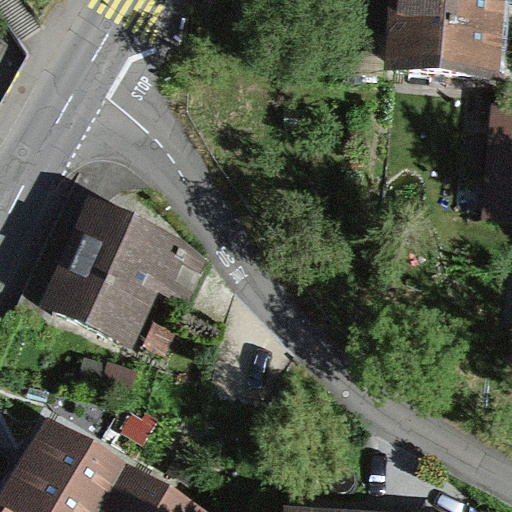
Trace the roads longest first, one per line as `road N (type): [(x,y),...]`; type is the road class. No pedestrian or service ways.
road 1 (residential): [(511,484),(397,417),(288,318),(232,257),(169,159),(111,100),(75,85)]
road 2 (tertiary): [(75,85),(0,245)]
